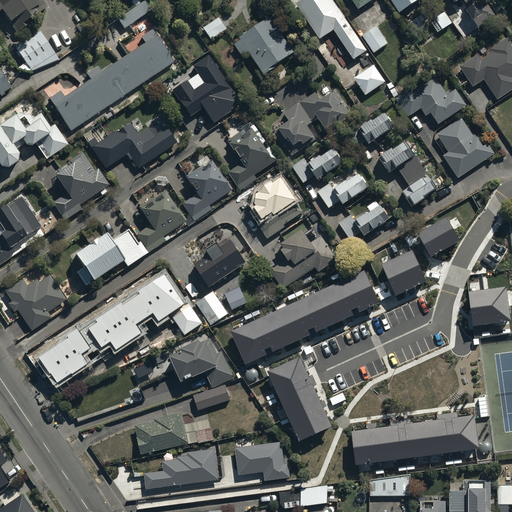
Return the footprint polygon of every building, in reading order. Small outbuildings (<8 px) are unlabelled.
[(0,0),(0,13),(1,13),(16,37),(50,16),(39,0),(0,0)] [(367,56),(329,0),(307,0),(296,8),(321,46),(335,36),(354,65),(367,56)] [(349,0),(358,13),(378,0),(349,0)] [(384,0),(388,5),(390,3),(400,17),(424,1),(423,0),(384,0)] [(448,0),(455,9),(467,0),(448,0)] [(485,0),(480,0),(466,10),(478,27),(496,16),(485,0)] [(118,22),(124,32),(151,14),(145,4),(118,22)] [(218,20),(203,32),(212,43),(227,32),(218,20)] [(294,57),(270,22),(241,42),(243,45),(236,49),(244,60),(250,56),(266,79),(276,72),(275,71),(294,57)] [(378,30),(362,40),(373,57),(388,48),(378,30)] [(59,62),(40,34),(16,50),(26,66),(18,71),(31,74),(59,62)] [(71,135),(174,65),(152,34),(143,40),(146,45),(101,75),(98,70),(87,77),(90,82),(65,100),(61,95),(49,103),(71,135)] [(478,55),(460,66),(473,86),(484,79),(497,99),(511,89),(511,43),(508,38),(490,50),(492,53),(481,60),(478,55)] [(198,73),(172,90),(191,117),(204,108),(214,122),(243,103),(209,55),(193,66),(198,73)] [(386,86),(374,68),(354,81),(366,99),(386,86)] [(12,90),(0,73),(0,98),(1,98),(2,100),(5,97),(4,96),(12,90)] [(432,117),(439,127),(467,109),(457,92),(448,98),(434,77),(396,102),(408,121),(421,112),(427,121),(432,117)] [(315,97),(284,118),(291,128),(286,131),(285,129),(276,135),(292,159),(321,139),(313,126),(318,123),(327,136),(351,120),(336,96),(322,106),(315,97)] [(385,109),(372,118),(371,117),(346,135),(355,148),(374,135),(375,137),(388,127),(387,126),(393,122),(385,109)] [(0,170),(2,172),(10,174),(18,168),(19,160),(13,152),(23,145),(26,149),(33,152),(37,149),(47,163),(69,148),(55,127),(50,130),(41,117),(33,122),(30,118),(20,117),(0,129),(0,170)] [(443,159),(458,182),(495,158),(488,147),(483,151),(475,138),(473,140),(462,122),(437,138),(449,155),(443,159)] [(258,182),(255,178),(278,163),(270,151),(266,154),(262,148),(266,145),(253,125),(241,133),(242,135),(228,143),(231,148),(230,149),(242,167),(229,175),(241,193),(258,182)] [(91,134),(83,139),(106,172),(127,158),(131,165),(132,164),(138,173),(177,147),(167,132),(153,140),(148,131),(138,138),(130,126),(99,147),(91,134)] [(304,156),(293,163),(304,180),(315,173),(318,178),(327,173),(327,174),(338,167),(337,166),(344,162),(331,143),(307,158),(304,156)] [(425,206),(424,204),(436,197),(432,191),(435,189),(414,156),(418,153),(414,146),(407,151),(403,144),(379,158),(391,177),(395,174),(396,175),(399,173),(409,189),(402,193),(415,213),(425,206)] [(95,174),(83,156),(70,164),(74,170),(56,182),(66,197),(53,206),(65,224),(82,213),(80,209),(100,195),(102,198),(108,195),(106,192),(110,189),(98,172),(95,174)] [(213,213),(209,209),(233,193),(224,180),(222,181),(212,167),(204,173),(202,169),(187,179),(189,183),(187,184),(196,197),(182,206),(195,225),(213,213)] [(356,169),(321,192),(330,206),(339,200),(342,206),(352,200),(352,201),(363,194),(363,193),(369,189),(356,169)] [(278,174),(270,180),(268,178),(255,187),(253,202),(254,203),(252,205),(256,211),(252,214),(267,237),(285,225),(283,222),(302,210),(278,174)] [(186,219),(166,191),(157,197),(155,193),(140,204),(142,207),(141,208),(150,222),(136,232),(142,240),(139,242),(129,228),(111,240),(107,234),(76,256),(84,267),(78,271),(87,284),(93,280),(95,283),(125,262),(127,265),(171,235),(169,231),(186,219)] [(22,200),(0,214),(0,227),(5,236),(0,239),(0,265),(15,255),(12,252),(27,242),(26,240),(41,230),(22,200)] [(378,201),(341,224),(350,238),(361,232),(364,238),(373,233),(375,235),(386,228),(384,225),(391,222),(378,201)] [(416,231),(430,257),(459,242),(445,216),(416,231)] [(337,259),(321,235),(309,243),(301,232),(281,246),(284,250),(281,252),(285,259),(270,269),(283,288),(316,266),(319,271),(337,259)] [(503,266),(490,241),(424,273),(437,299),(444,295),(445,298),(450,295),(449,292),(459,287),(461,289),(466,287),(465,285),(476,279),(477,282),(482,279),(481,277),(491,271),(492,273),(498,271),(497,269),(503,266)] [(193,268),(209,293),(248,267),(232,243),(221,250),(218,245),(204,254),(207,258),(193,268)] [(410,246),(380,259),(396,294),(426,280),(410,246)] [(230,327),(246,362),(377,303),(361,268),(230,327)] [(52,321),(48,315),(67,303),(50,278),(39,286),(37,283),(27,290),(22,283),(5,295),(12,305),(9,307),(15,316),(18,313),(32,334),(52,321)] [(504,283),(468,289),(473,324),(510,319),(504,283)] [(145,285),(133,293),(149,319),(166,323),(193,307),(186,295),(164,308),(159,307),(145,285)] [(240,287),(225,294),(231,309),(246,303),(240,287)] [(228,314),(213,292),(201,301),(216,322),(228,314)] [(99,311),(56,338),(77,368),(100,352),(103,356),(112,350),(117,357),(137,343),(130,332),(127,334),(112,310),(102,316),(99,311)] [(451,358),(440,332),(374,362),(385,388),(392,385),(393,388),(399,386),(398,383),(408,378),(409,381),(415,379),(413,375),(424,370),(425,374),(431,371),(429,368),(439,363),(440,366),(446,364),(445,361),(451,358)] [(182,352),(170,357),(181,382),(205,371),(212,384),(233,373),(221,347),(217,349),(210,334),(180,348),(182,352)] [(122,376),(91,386),(99,410),(148,393),(144,380),(161,374),(154,352),(132,360),(134,364),(120,369),(122,376)] [(298,355),(269,368),(300,438),(329,425),(298,355)] [(224,380),(192,391),(197,407),(229,396),(224,380)] [(134,422),(140,450),(213,435),(211,423),(209,424),(208,415),(183,420),(181,409),(153,415),(153,418),(134,422)] [(472,411),(351,426),(355,461),(476,446),(472,411)] [(480,443),(479,445),(479,448),(480,450),(483,452),(486,452),(488,452),(490,450),(491,447),(491,444),(490,442),(487,440),(484,440),(482,441),(480,443)] [(280,441),(234,447),(238,474),(262,470),(264,480),(289,476),(287,462),(283,463),(280,441)] [(162,470),(143,473),(145,488),(218,479),(214,447),(186,451),(186,455),(176,456),(176,458),(161,460),(162,470)] [(137,492),(126,477),(119,482),(130,497),(137,492)] [(462,488),(448,488),(448,509),(467,509),(467,511),(492,511),(493,509),(490,509),(489,478),(462,478),(462,488)] [(326,484),(300,488),(300,505),(326,502),(326,490),(332,490),(332,484),(326,484)] [(511,484),(497,484),(497,504),(511,503),(511,484)] [(33,511),(20,492),(0,505),(0,511),(33,511)] [(442,511),(443,500),(418,500),(417,511),(442,511)]
